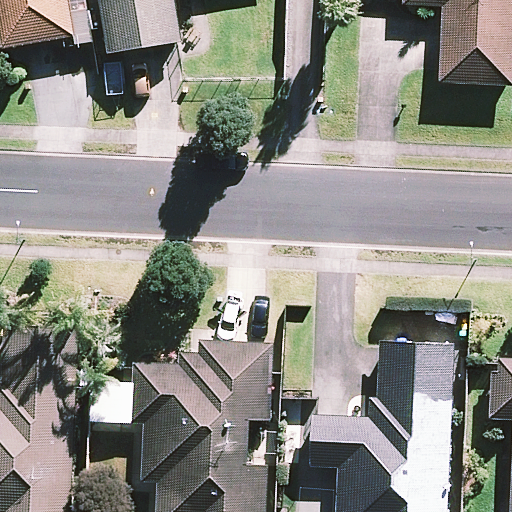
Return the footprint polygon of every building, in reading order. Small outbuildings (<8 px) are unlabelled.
[(65,0),(0,0),(0,54),(0,55),(73,42),(65,0)] [(97,0),(107,58),(180,46),(172,0),(97,0)] [(511,73),(511,0),(401,0),(401,10),(442,12),(438,87),(511,90),(511,73)] [(0,511),(69,511),(77,330),(3,327),(1,384),(0,383),(0,511)] [(265,511),(267,471),(246,470),(248,425),(269,426),(271,377),(272,347),(198,344),(197,357),(179,357),(178,368),(133,366),(132,371),(130,429),(143,429),(140,486),(156,486),(155,511),(265,511)] [(446,511),(454,349),(380,346),(377,402),(369,402),(368,422),(312,419),(309,472),(337,474),(335,511),(446,511)] [(511,426),(508,511),(511,511),(511,364),(490,363),(490,368),(487,424),(511,424),(511,426)]
